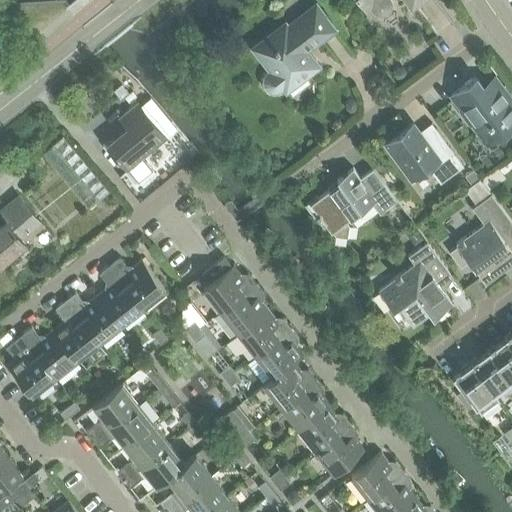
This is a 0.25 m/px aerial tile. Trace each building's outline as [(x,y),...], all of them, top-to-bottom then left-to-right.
[(390,3),(389,0),(403,0),(410,8),(420,0),(358,0),(366,10),(369,8),(372,11),(376,14),(380,15),(384,14),(388,11),(390,7),(390,3)] [(304,49),(332,28),(315,5),(286,26),(284,23),(268,36),(270,39),(255,51),(270,70),(267,73),(264,77),(263,81),(264,85),(267,89),(271,91),(276,91),(280,90),(283,87),(286,90),(317,66),(304,49)] [(393,69),(392,73),(396,77),(402,78),(406,75),(406,70),(403,66),(397,66),(393,69)] [(486,143),(511,124),(511,101),(498,83),(486,92),(475,77),(450,95),(460,108),(458,112),(468,125),(472,124),(486,143)] [(120,98),(128,91),(122,83),(113,90),(120,98)] [(128,128),(107,145),(128,170),(137,181),(152,169),(143,158),(167,138),(165,136),(160,130),(171,122),(150,96),(139,105),(138,104),(120,119),(128,128)] [(348,98),(345,101),(345,108),(349,111),(354,111),(356,107),(356,101),(353,98),(348,98)] [(423,138),(412,123),(384,144),(410,179),(427,166),(439,183),(462,166),(435,129),(423,138)] [(43,152),(89,207),(109,190),(63,135),(43,152)] [(346,222),(352,217),(371,203),(378,213),(396,200),(372,168),(359,177),(352,168),(336,179),(338,183),(309,204),(317,215),(315,217),(321,225),(323,224),(330,233),(331,233),(334,236),(346,237),(348,225),(346,222)] [(479,178),(473,170),(464,176),(470,185),(479,178)] [(467,260),(485,284),(511,263),(511,222),(490,193),(471,207),(483,223),(455,244),(457,246),(450,251),(460,266),(467,260)] [(0,211),(0,213),(3,217),(5,219),(0,223),(0,263),(26,242),(25,240),(44,225),(20,196),(0,211)] [(415,227),(407,233),(412,240),(417,241),(422,237),(415,227)] [(428,311),(433,317),(452,303),(438,284),(451,275),(426,241),(407,256),(413,264),(378,290),(392,309),(398,304),(412,323),(428,311)] [(204,287),(222,309),(256,282),(248,272),(244,275),(234,263),(232,264),(224,255),(203,272),(210,282),(204,287)] [(119,257),(109,265),(142,308),(165,290),(142,260),(129,269),(119,257)] [(109,285),(97,295),(120,325),(142,308),(109,265),(99,272),(109,285)] [(264,292),(256,282),(222,309),(239,331),(269,308),(260,296),(264,292)] [(75,292),(65,299),(98,342),(120,325),(97,295),(85,304),(75,292)] [(65,320),(53,329),(76,359),(98,342),(65,299),(55,307),(65,320)] [(255,351),(257,353),(291,326),(283,316),(278,320),(269,308),(239,331),(241,333),(230,342),(244,359),(255,351)] [(185,328),(190,334),(201,326),(196,319),(185,328)] [(31,326),(21,334),(54,376),(76,359),(53,329),(41,338),(31,326)] [(201,326),(190,334),(208,356),(218,348),(201,326)] [(299,336),(291,326),(257,353),(274,375),(274,376),(295,359),(295,360),(304,353),(294,340),(299,336)] [(153,333),(161,344),(168,339),(159,328),(153,333)] [(31,394),(54,376),(21,334),(5,346),(14,358),(8,364),(31,394)] [(511,345),(505,335),(487,348),(511,380),(510,381),(511,382),(511,345)] [(494,393),(510,381),(511,380),(487,348),(470,361),(494,393)] [(264,382),(282,405),(317,378),(309,367),(304,371),(295,360),(295,359),(274,376),(274,375),(264,382)] [(500,400),(494,393),(470,361),(452,374),(463,389),(458,393),(468,406),(473,402),(481,414),(500,400)] [(141,367),(157,387),(163,381),(148,362),(141,367)] [(220,372),(225,378),(235,370),(230,363),(220,372)] [(241,377),(235,370),(225,378),(230,385),(241,377)] [(325,388),(317,378),(282,405),(300,427),(330,403),(320,391),(325,388)] [(179,402),(163,381),(157,387),(173,407),(179,402)] [(86,429),(93,438),(136,403),(120,383),(92,405),(101,417),(86,429)] [(60,411),(65,418),(79,408),(74,400),(60,411)] [(115,434),(123,445),(151,423),(136,403),(93,438),(100,446),(115,434)] [(223,416),(241,438),(251,430),(249,428),(254,424),(238,403),(223,416)] [(339,415),(330,403),(300,427),(317,449),(352,421),(344,411),(339,415)] [(180,416),(188,426),(194,421),(186,411),(180,416)] [(202,431),(194,421),(188,426),(196,436),(202,431)] [(360,431),(352,421),(317,449),(335,472),(365,448),(355,435),(360,431)] [(117,468),(124,477),(167,442),(151,423),(123,445),(132,456),(117,468)] [(256,437),(251,430),(241,438),(246,445),(256,437)] [(500,434),(492,439),(500,450),(508,445),(500,434)] [(225,445),(233,455),(240,450),(232,440),(225,445)] [(155,486),(166,477),(183,463),(167,442),(124,477),(131,485),(145,473),(155,486)] [(511,450),(508,445),(500,450),(511,465),(511,464),(511,450)] [(255,469),(240,450),(233,455),(249,475),(255,469)] [(352,474),(370,497),(405,469),(399,462),(394,466),(382,451),(352,474)] [(0,490),(23,473),(8,454),(0,460),(0,490)] [(195,454),(183,463),(166,477),(174,488),(160,499),(167,508),(211,473),(195,454)] [(179,511),(189,505),(193,511),(202,511),(226,493),(218,482),(223,477),(217,468),(211,473),(167,508),(169,511),(179,511)] [(271,476),(276,482),(286,474),(280,468),(271,476)] [(413,479),(405,469),(370,497),(382,511),(396,511),(417,495),(408,483),(413,479)] [(34,471),(23,479),(28,486),(39,477),(34,471)] [(291,481),(286,474),(276,482),(281,489),(291,481)] [(250,475),(245,480),(248,484),(254,479),(250,475)] [(19,493),(28,486),(23,479),(14,486),(19,493)] [(257,485),(264,494),(271,489),(264,480),(257,485)] [(294,488),(285,494),(292,503),(300,497),(294,488)] [(279,499),(271,489),(264,494),(273,505),(279,499)] [(7,492),(0,497),(5,504),(13,499),(7,492)] [(241,511),(226,493),(202,511),(241,511)] [(427,507),(417,495),(396,511),(438,511),(432,503),(427,507)] [(78,511),(68,499),(51,511),(78,511)]
